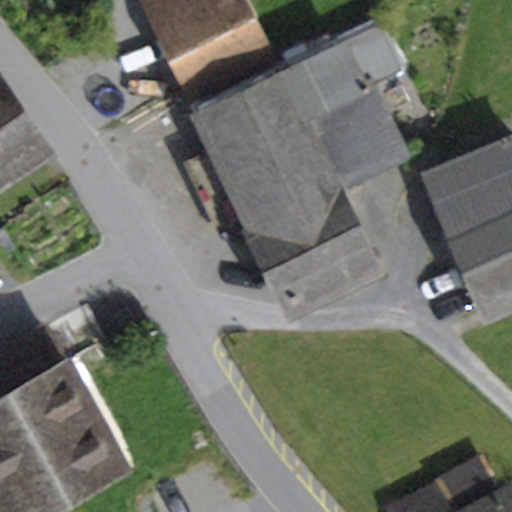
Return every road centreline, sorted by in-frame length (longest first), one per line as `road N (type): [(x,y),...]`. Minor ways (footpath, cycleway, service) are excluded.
road 1 (residential): [(135,247),(236,417),(305,511)]
road 2 (residential): [(0,51),(76,150),(135,247)]
road 3 (residential): [(0,318),(135,247)]
